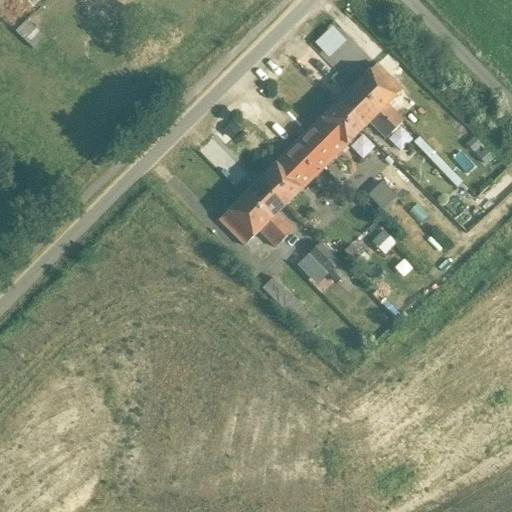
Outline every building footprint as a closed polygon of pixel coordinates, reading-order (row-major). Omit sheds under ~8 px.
[(398,97),(373,71),(349,94),(375,120),(384,111),(398,97)] [(375,120),(349,94),(334,109),(359,135),(366,129),(375,120)] [(334,109),(303,140),(328,166),(359,135),(334,109)] [(375,120),(366,129),(382,145),(400,128),(384,111),(375,120)] [(328,166),(303,140),(294,148),(320,174),(328,166)] [(412,149),(458,197),(464,191),(418,143),(412,149)] [(320,174),(294,148),(286,156),(312,182),(320,174)] [(286,156),(255,187),(281,213),(312,182),(286,156)] [(378,186),(366,199),(383,215),(396,202),(378,186)] [(281,213),(255,187),(239,203),(265,229),(256,237),(272,254),(290,236),(274,220),(281,213)] [(265,229),(239,203),(215,226),(241,252),(256,237),(265,229)] [(367,247),(379,259),(391,246),(379,234),(367,247)] [(317,249),(305,260),(325,280),(336,269),(317,249)] [(292,305),(270,284),(259,295),(280,316),(292,305)] [(317,330),(292,305),(280,316),(293,329),(296,326),(309,339),(317,330)]
